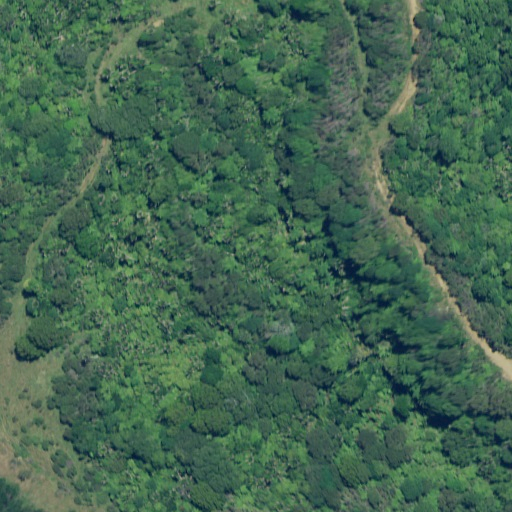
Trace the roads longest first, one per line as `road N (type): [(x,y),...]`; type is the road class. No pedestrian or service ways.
road 1 (track): [(342,0),(365,51),(374,175),(385,201),(511,366)]
road 2 (track): [(22,283),(38,234),(101,155),(109,125),(102,85),(112,48),(162,14),(166,0)]
